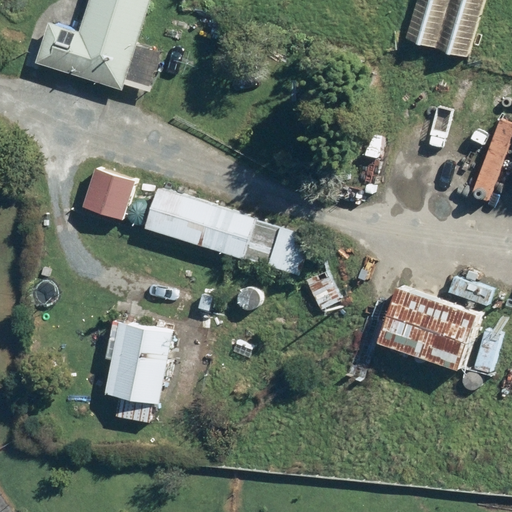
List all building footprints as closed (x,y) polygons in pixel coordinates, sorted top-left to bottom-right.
[(122,80),(149,0),(90,0),(83,23),(52,13),(38,52),(122,80)] [(418,0),(409,27),(468,50),(487,0),(418,0)] [(436,171),(459,90),(436,83),(412,164),(436,171)] [(454,220),(482,138),(459,130),(430,212),(454,220)] [(85,197),(122,210),(135,172),(98,160),(85,197)] [(159,176),(145,218),(301,271),(316,229),(159,176)] [(375,330),(469,364),(490,304),(396,270),(375,330)] [(343,302),(332,275),(311,283),(322,311),(343,302)] [(168,393),(179,322),(115,312),(105,385),(118,387),(115,410),(153,415),(157,391),(168,393)] [(337,457),(365,374),(345,366),(316,450),(337,457)]
